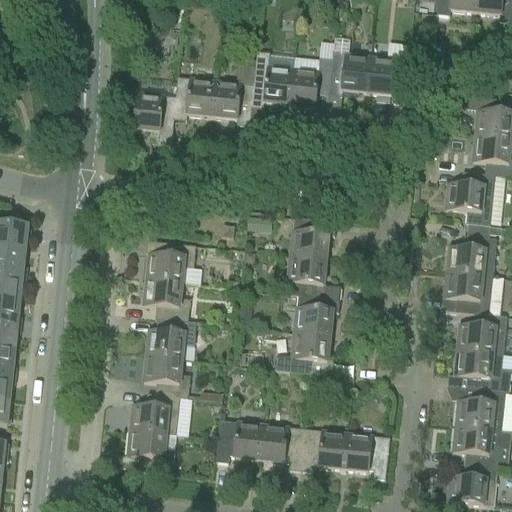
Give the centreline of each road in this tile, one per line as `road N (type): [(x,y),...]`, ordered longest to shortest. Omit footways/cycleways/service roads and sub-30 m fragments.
road 1 (residential): [(387,173),(391,291),(410,358),(400,511)]
road 2 (residential): [(81,506),(109,195)]
road 3 (tertiary): [(75,195),(45,503)]
road 4 (residential): [(387,173),(249,166),(201,199),(109,195)]
road 5 (residential): [(511,77),(443,71),(387,173)]
road 6 (tertiary): [(84,71),(75,195)]
